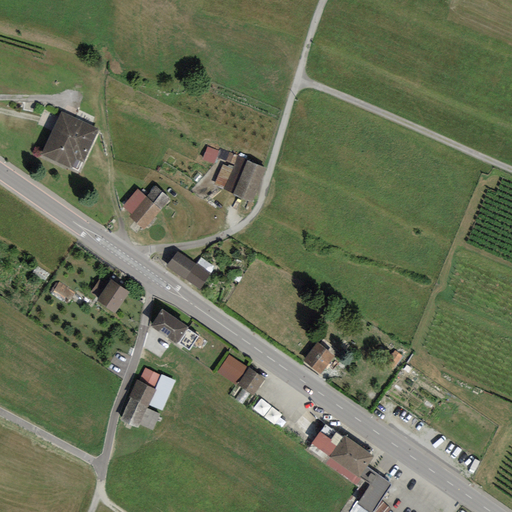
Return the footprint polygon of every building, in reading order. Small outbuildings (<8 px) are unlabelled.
[(60,109),(40,153),(78,171),(99,127),(60,109)] [(204,161),(215,166),(221,152),(209,148),(204,161)] [(253,198),(265,166),(247,160),(235,192),(253,198)] [(217,187),(227,190),(233,169),(223,166),(217,187)] [(147,196),(138,188),(128,199),(125,197),(120,203),(130,212),(128,214),(144,227),(169,198),(156,186),(147,196)] [(165,265),(185,277),(195,262),(176,249),(165,265)] [(211,273),(195,262),(185,277),(200,288),(211,273)] [(97,298),(115,310),(129,291),(110,278),(106,284),(97,297),(97,298)] [(97,297),(106,284),(99,279),(90,292),(97,297)] [(54,297),(82,307),(86,296),(58,286),(54,297)] [(189,347),(198,335),(187,327),(188,325),(162,306),(150,323),(176,342),(178,339),(189,347)] [(303,359),(320,373),(334,354),(317,341),(303,359)] [(395,350),(384,364),(393,370),(403,356),(395,350)] [(237,383),(248,368),(229,354),(217,372),(235,384),(237,383)] [(138,380),(155,387),(161,373),(145,366),(138,380)] [(237,383),(253,394),(263,379),(265,377),(249,366),(248,368),(237,383)] [(129,396),(130,396),(148,405),(156,388),(155,387),(138,380),(136,379),(129,396)] [(130,396),(120,418),(138,427),(148,405),(130,396)] [(261,401),(254,412),(276,427),(283,416),(261,401)] [(342,436),(326,423),(311,441),(331,456),(325,463),(355,484),(361,477),(359,476),(366,465),(374,454),(344,433),(342,436)] [(372,511),(393,483),(366,465),(359,476),(361,477),(369,483),(356,502),(370,511),(372,511)]
